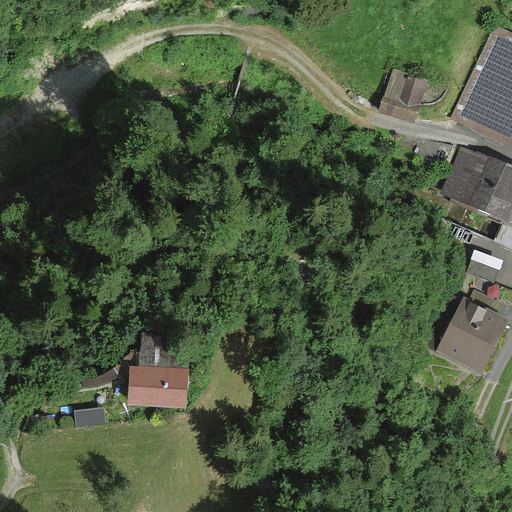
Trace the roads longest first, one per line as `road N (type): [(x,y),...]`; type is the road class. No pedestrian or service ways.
road 1 (track): [(291,511),(267,490),(264,474),(316,345),(294,262),(351,285),(369,394),(388,425),(440,471),(462,478),(480,468),(511,396)]
road 2 (track): [(0,508),(14,476),(6,388),(20,371),(111,323),(141,266),(171,253),(294,262)]
road 3 (track): [(0,148),(100,61),(127,46),(204,30),(274,42),(371,114)]
